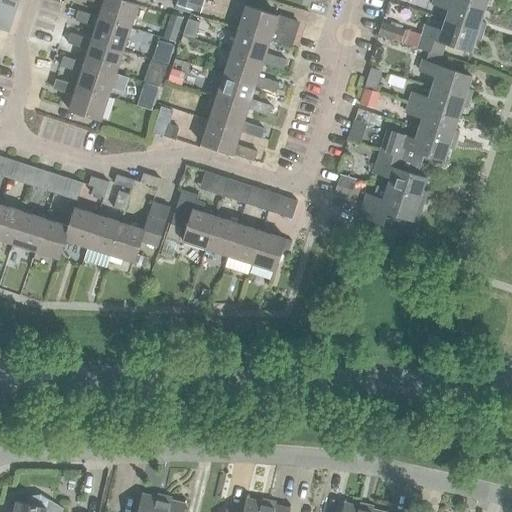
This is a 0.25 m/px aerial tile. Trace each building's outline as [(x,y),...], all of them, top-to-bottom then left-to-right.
[(18,0),(0,0),(0,4),(16,9),(18,0)] [(90,0),(102,4),(98,16),(98,17),(130,27),(138,4),(124,0),(90,0)] [(177,0),(176,5),(200,13),(203,1),(200,0),(177,0)] [(448,8),(445,19),(483,31),(485,23),(480,21),(484,9),(456,0),(431,0),(431,3),(448,8)] [(456,0),(484,9),(486,0),(456,0)] [(166,13),(168,6),(158,3),(156,10),(166,13)] [(0,13),(13,18),(16,9),(0,4),(0,13)] [(245,5),(237,29),(270,39),(270,40),(290,47),(298,22),(245,5)] [(95,26),(91,39),(90,40),(123,50),(130,27),(98,17),(98,16),(78,10),(75,19),(95,26)] [(0,31),(8,35),(13,18),(0,13),(0,31)] [(171,15),(162,39),(173,43),(182,19),(171,15)] [(187,19),(182,34),(194,38),(199,23),(187,19)] [(445,43),(470,51),(474,38),(480,40),(483,31),(445,19),(441,30),(424,25),(421,35),(405,30),(382,23),(378,34),(441,55),(445,43)] [(237,29),(230,52),(263,62),(262,63),(283,70),(286,60),(266,53),(270,40),(270,39),(237,29)] [(88,49),(83,62),(116,73),(123,50),(90,40),(91,39),(70,32),(67,42),(88,49)] [(173,45),(158,40),(152,59),(167,64),(173,45)] [(230,52),(223,74),(255,85),(255,86),(275,93),(279,83),(258,76),(262,63),(263,62),(230,52)] [(76,85),(108,96),(111,87),(120,90),(124,77),(115,74),(116,73),(83,62),(63,55),(60,65),(80,72),(76,85)] [(435,75),(431,87),(470,98),(472,90),(467,88),(471,75),(421,60),(418,70),(435,75)] [(159,87),(166,68),(150,62),(143,82),(159,87)] [(170,72),(167,82),(181,86),(184,76),(170,72)] [(223,74),(215,97),(248,108),(248,109),(268,116),(271,106),(251,99),(255,86),(255,85),(223,74)] [(368,74),(364,88),(375,91),(380,78),(368,74)] [(76,85),(55,78),(52,88),(73,94),(68,109),(101,120),(108,96),(76,85)] [(411,92),(408,101),(457,117),(461,105),(467,107),(470,98),(431,87),(428,98),(411,92)] [(359,103),(372,108),(377,92),(364,88),(362,92),(359,103)] [(215,97),(208,120),(240,131),(240,132),(261,139),(264,129),(243,122),(248,109),(248,108),(215,97)] [(422,117),(418,128),(456,140),(459,131),(454,130),(457,117),(408,101),(404,111),(422,117)] [(173,112),(160,107),(152,134),(154,134),(165,138),(173,112)] [(240,131),(208,120),(200,144),(253,161),(256,151),(236,145),(240,132),(240,131)] [(350,133),(362,137),(366,124),(354,120),(350,133)] [(386,130),(380,149),(404,157),(403,158),(420,164),(423,153),(444,160),(448,147),(453,149),(456,140),(418,128),(414,139),(386,130)] [(390,177),(386,188),(424,200),(427,192),(422,190),(426,177),(417,174),(420,164),(403,158),(404,157),(380,149),(373,171),(390,177)] [(13,161),(4,158),(0,172),(0,175),(8,178),(13,161)] [(27,165),(13,161),(8,178),(22,182),(27,165)] [(36,168),(27,165),(22,182),(31,185),(36,168)] [(50,173),(36,168),(31,185),(45,190),(50,173)] [(204,172),(199,188),(208,191),(213,175),(204,172)] [(59,176),(50,173),(45,190),(54,192),(59,176)] [(143,173),(140,181),(157,187),(160,178),(143,173)] [(116,174),(114,183),(131,188),(134,180),(116,174)] [(228,179),(213,175),(208,191),(222,196),(228,179)] [(73,180),(59,176),(54,192),(67,197),(73,180)] [(91,194),(103,198),(109,182),(91,176),(88,186),(93,187),(91,194)] [(236,182),(228,179),(222,196),(231,199),(236,182)] [(338,179),(333,195),(346,199),(348,195),(351,183),(346,181),(338,179)] [(81,183),(73,180),(67,197),(76,200),(81,183)] [(250,187),(236,182),(231,199),(245,203),(250,187)] [(259,189),(250,187),(245,203),(254,206),(259,189)] [(422,209),(424,200),(386,188),(383,199),(366,194),(359,216),(383,224),(383,222),(412,231),(419,208),(422,209)] [(273,194),(259,189),(254,206),(268,210),(273,194)] [(197,200),(198,195),(181,190),(170,224),(182,228),(186,229),(182,241),(205,248),(216,216),(202,211),(204,203),(197,200)] [(113,208),(124,212),(129,195),(118,191),(113,208)] [(282,197),(273,194),(268,210),(277,213),(282,197)] [(297,202),(282,197),(277,213),(292,218),(297,202)] [(120,221),(110,254),(133,262),(136,254),(140,241),(156,246),(169,206),(152,201),(143,229),(120,221)] [(0,239),(12,243),(22,211),(0,203),(0,239)] [(64,239),(87,247),(97,214),(74,207),(68,226),(64,239)] [(12,243),(35,251),(45,218),(22,211),(12,243)] [(87,247),(110,254),(120,221),(97,214),(87,247)] [(205,248),(228,256),(238,223),(216,216),(205,248)] [(58,258),(64,239),(68,226),(45,218),(35,251),(58,258)] [(228,256),(251,263),(261,230),(238,223),(228,256)] [(172,259),(182,228),(170,224),(160,256),(172,259)] [(261,230),(251,263),(275,270),(285,238),(261,230)] [(144,267),(147,258),(136,254),(133,262),(133,263),(144,267)] [(160,511),(164,496),(157,494),(157,497),(141,494),(136,511),(160,511)] [(16,501),(13,511),(61,511),(63,509),(47,505),(48,500),(39,495),(30,496),(28,504),(16,501)] [(183,511),(186,501),(185,501),(184,503),(170,500),(170,497),(164,496),(160,511),(183,511)] [(265,511),(268,501),(262,499),(261,502),(247,499),(247,496),(246,496),(242,511),(233,511),(225,510),(224,511),(265,511)] [(364,511),(366,505),(359,504),(359,507),(344,503),(345,500),(344,500),(341,511),(364,511)] [(265,511),(288,511),(290,506),(289,506),(288,509),(274,505),(275,502),(268,501),(265,511)]
